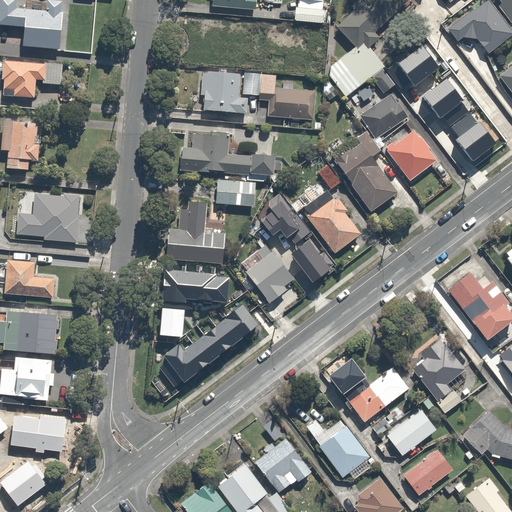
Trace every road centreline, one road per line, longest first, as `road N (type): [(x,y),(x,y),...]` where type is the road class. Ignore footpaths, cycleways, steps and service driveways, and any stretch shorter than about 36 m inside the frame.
road 1 (residential): [(144,465),(111,425),(111,401),(147,0)]
road 2 (secondary): [(144,465),(511,185)]
